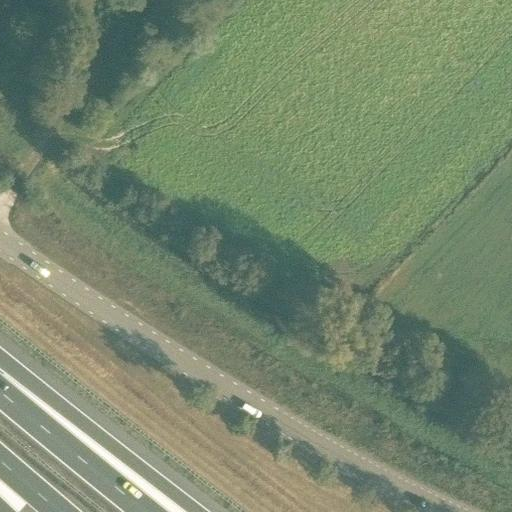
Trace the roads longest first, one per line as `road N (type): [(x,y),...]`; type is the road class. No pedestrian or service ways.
road 1 (tertiary): [(455,511),(252,404),(0,237)]
road 2 (track): [(0,216),(61,133),(91,0)]
road 3 (motorway): [(181,511),(0,387)]
road 4 (motorway): [(149,511),(0,392)]
